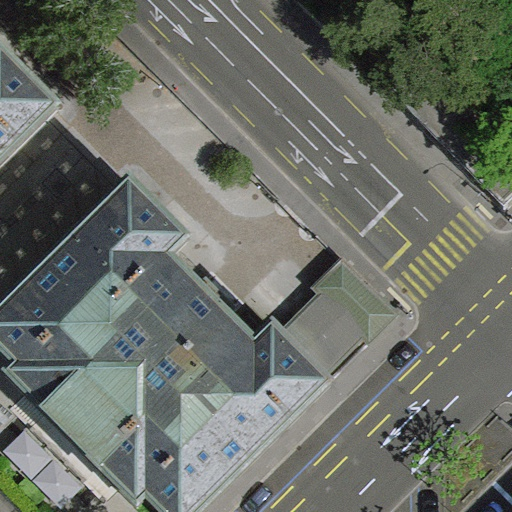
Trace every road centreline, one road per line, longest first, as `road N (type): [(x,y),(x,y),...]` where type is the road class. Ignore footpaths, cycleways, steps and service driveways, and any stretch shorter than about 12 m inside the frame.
road 1 (tertiary): [(185,0),(504,325)]
road 2 (secondary): [(504,325),(319,511)]
